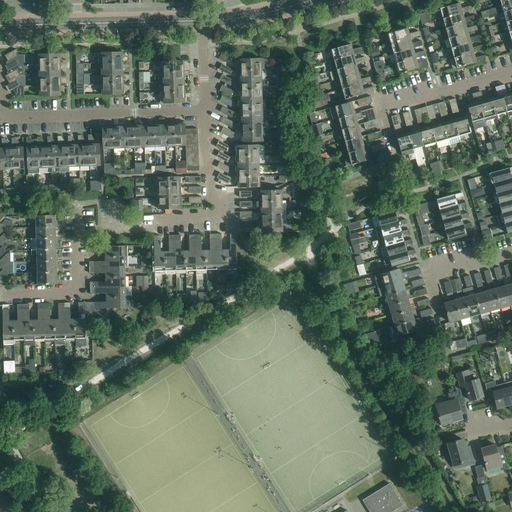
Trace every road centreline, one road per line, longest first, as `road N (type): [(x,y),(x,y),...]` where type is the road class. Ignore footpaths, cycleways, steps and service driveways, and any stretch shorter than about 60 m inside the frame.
road 1 (residential): [(0,71),(1,118),(204,111)]
road 2 (residential): [(392,150),(381,110),(511,72)]
road 3 (residential): [(152,221),(221,217),(204,111)]
road 4 (residential): [(0,294),(73,292),(79,210)]
road 5 (residential): [(442,320),(429,274),(511,252)]
road 6 (secondary): [(76,24),(201,19)]
